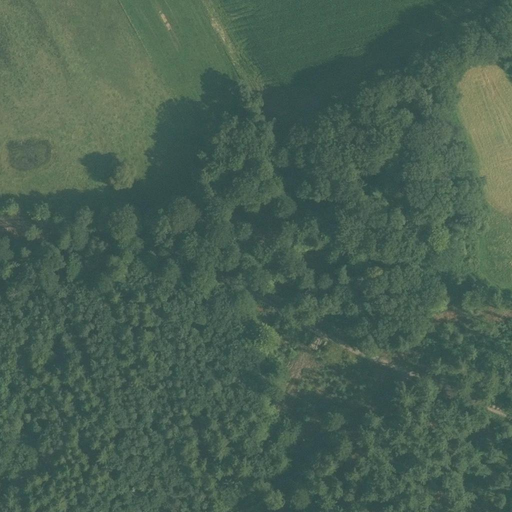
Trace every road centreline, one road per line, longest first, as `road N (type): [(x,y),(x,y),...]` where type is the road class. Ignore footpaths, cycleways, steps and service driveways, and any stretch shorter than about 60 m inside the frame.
road 1 (track): [(511,5),(149,223)]
road 2 (track): [(149,223),(269,305),(418,379)]
road 3 (track): [(418,379),(220,511)]
road 4 (track): [(0,224),(116,232),(149,223)]
